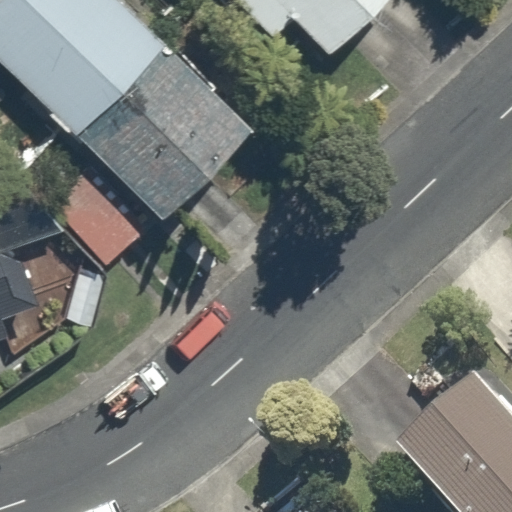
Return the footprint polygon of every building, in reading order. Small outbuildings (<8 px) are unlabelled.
[(237,109),(124,0),(0,0),(0,68),(143,207),(237,109)] [(234,0),(265,29),(285,8),(318,39),(354,0),(234,0)] [(142,224),(78,166),(49,199),(113,257),(142,224)] [(0,311),(17,307),(0,244),(0,311)] [(107,268),(76,260),(59,324),(90,332),(107,268)] [(511,511),(511,402),(489,377),(409,448),(465,511),(511,511)]
